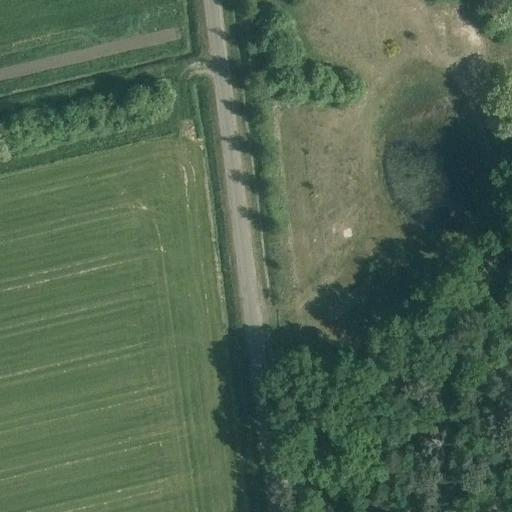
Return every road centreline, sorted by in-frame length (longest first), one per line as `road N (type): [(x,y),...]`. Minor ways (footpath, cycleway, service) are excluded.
road 1 (unclassified): [(276,511),(211,0)]
road 2 (track): [(511,268),(412,357),(314,461),(272,483)]
